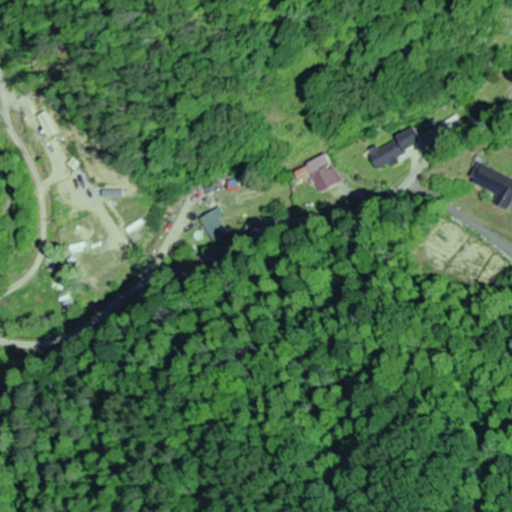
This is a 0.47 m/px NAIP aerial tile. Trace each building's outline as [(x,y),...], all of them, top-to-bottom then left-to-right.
[(424,147),(417,129),(367,150),(374,168),(424,147)] [(321,193),(341,182),(325,153),(291,172),(297,182),(311,174),(321,193)] [(511,187),(511,186),(485,158),(470,172),(497,201),(511,187)] [(62,298),(58,277),(32,283),(36,303),(62,298)] [(0,311),(0,328),(24,317),(17,303),(0,311)]
